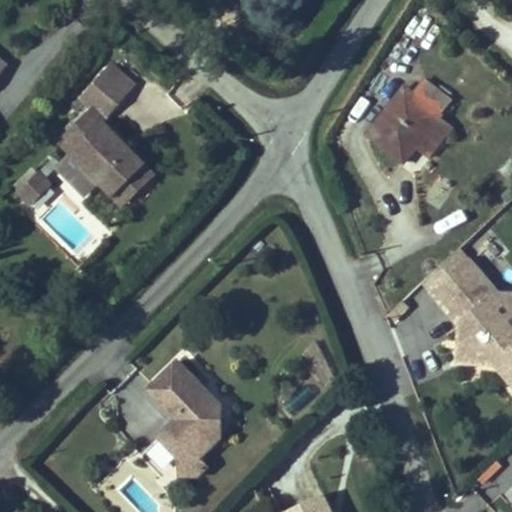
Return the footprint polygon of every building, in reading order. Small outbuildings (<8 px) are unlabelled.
[(6,34),(0,29),(0,160),(3,163),(28,131),(2,110),(29,74),(0,51),(0,42),(3,39),(6,34)] [(0,42),(0,51),(29,74),(37,65),(3,39),(0,42)] [(135,78),(103,55),(70,101),(78,109),(54,136),(118,202),(154,168),(106,113),(135,78)] [(453,132),(464,117),(435,96),(424,111),(417,105),(381,153),(417,180),(431,163),(453,132)] [(466,142),(453,132),(431,163),(444,172),(466,142)] [(370,179),(380,172),(361,146),(351,154),(370,179)] [(30,208),(53,187),(34,166),(11,187),(30,208)] [(481,274),(471,264),(437,299),(447,309),(481,274)] [(481,274),(447,309),(477,337),(478,376),(511,376),(511,324),(495,308),(505,297),(481,274)] [(511,303),(505,297),(495,308),(511,324),(511,303)] [(416,321),(402,335),(407,340),(421,326),(416,321)] [(214,395),(189,371),(160,401),(188,428),(172,446),(191,464),(210,465),(230,444),(231,426),(213,425),(214,395)] [(231,411),(214,395),(213,425),(231,426),(231,411)] [(219,475),(210,465),(191,464),(191,483),(209,484),(219,475)] [(350,511),(341,492),(300,511),(350,511)]
